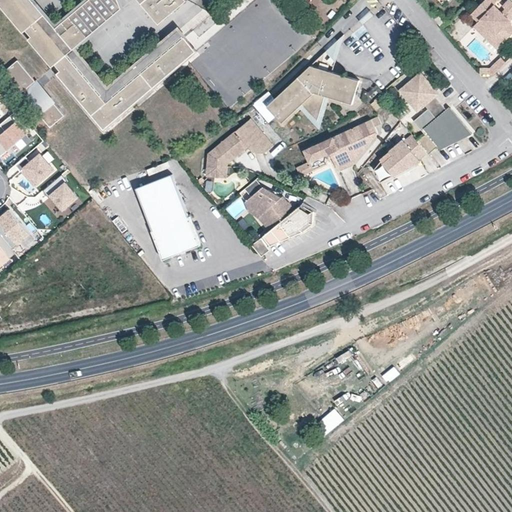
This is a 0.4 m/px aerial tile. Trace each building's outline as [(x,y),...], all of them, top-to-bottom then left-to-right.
[(0,0),(0,5),(23,33),(26,30),(32,36),(29,39),(52,67),(67,55),(49,33),(20,0),(138,0),(141,4),(159,25),(187,1),(185,0),(0,0)] [(126,9),(121,0),(84,0),(56,23),(36,0),(20,0),(49,33),(56,28),(70,15),(88,37),(73,49),(67,55),(72,61),(108,103),(114,97),(176,44),(186,37),(181,30),(109,91),(75,52),(126,9)] [(495,4),(496,1),(497,0),(484,0),(471,15),(478,22),(480,20),(497,36),(511,21),(510,21),(511,20),(500,9),(495,4)] [(508,0),(504,4),(503,5),(511,14),(511,0),(508,0)] [(511,19),(511,14),(503,5),(500,9),(511,20),(511,19)] [(375,15),(371,10),(359,20),(363,25),(375,15)] [(73,49),(88,37),(70,15),(56,28),(73,49)] [(445,22),(439,15),(435,18),(441,26),(445,22)] [(497,36),(480,20),(478,22),(474,26),(497,49),(511,33),(511,28),(511,21),(497,36)] [(73,49),(56,28),(49,33),(67,55),(73,49)] [(336,61),(344,34),(326,51),(336,61)] [(198,52),(186,37),(176,44),(108,103),(72,61),(58,74),(105,129),(198,52)] [(336,61),(326,51),(311,65),(333,72),(336,61)] [(72,61),(67,55),(52,67),(58,74),(72,61)] [(506,62),(501,57),(490,67),(480,67),(480,74),(494,74),(506,62)] [(35,81),(18,60),(4,72),(21,93),(35,81)] [(333,72),(311,65),(267,106),(283,123),(299,107),(303,104),(318,121),(326,96),(330,97),(353,104),(360,80),(333,72)] [(421,73),(400,91),(412,105),(416,102),(422,109),(426,106),(431,113),(442,104),(436,97),(440,94),(421,73)] [(57,102),(37,79),(36,80),(35,81),(21,93),(20,94),(39,117),(41,115),(57,102)] [(320,130),(330,97),(326,96),(318,121),(303,104),(299,107),(320,130)] [(422,109),(416,102),(412,105),(418,112),(422,109)] [(65,115),(55,104),(41,115),(51,127),(65,115)] [(469,129),(451,108),(448,111),(442,104),(431,113),(437,120),(425,130),(427,134),(417,141),(427,153),(429,155),(440,147),(452,141),(453,144),(467,137),(467,135),(468,131),(469,129)] [(11,116),(0,124),(0,153),(1,156),(22,138),(26,134),(11,116)] [(379,117),(305,150),(310,163),(332,153),(339,171),(353,164),(379,133),(376,127),(382,124),(379,117)] [(274,145),(251,118),(236,131),(208,153),(206,176),(227,178),(228,164),(249,147),(253,152),(265,153),(274,145)] [(32,141),(26,134),(22,138),(28,144),(32,141)] [(417,141),(412,135),(404,141),(403,140),(389,152),(374,170),(384,181),(421,161),(420,159),(427,153),(417,141)] [(453,144),(452,141),(440,147),(442,149),(453,144)] [(26,156),(15,165),(21,171),(25,167),(39,183),(54,169),(41,153),(31,162),(26,156)] [(384,181),(374,170),(372,173),(381,183),(384,181)] [(189,216),(173,174),(136,188),(153,231),(152,231),(163,260),(201,245),(190,216),(189,216)] [(78,197),(66,182),(51,195),(64,210),(78,197)] [(276,227),(273,228),(262,238),(268,247),(284,240),(290,236),(301,230),(311,223),(312,211),(302,205),(295,210),(289,202),(287,204),(282,197),(264,187),(246,202),(247,207),(255,207),(265,209),(273,219),(274,224),(276,227)] [(265,209),(255,207),(247,207),(248,210),(255,210),(264,212),(270,220),(271,226),(273,228),(276,227),(274,224),(273,219),(265,209)] [(2,236),(13,249),(31,233),(10,209),(1,216),(5,220),(1,223),(8,231),(2,236)] [(2,236),(0,233),(0,266),(16,253),(13,249),(2,236)]
